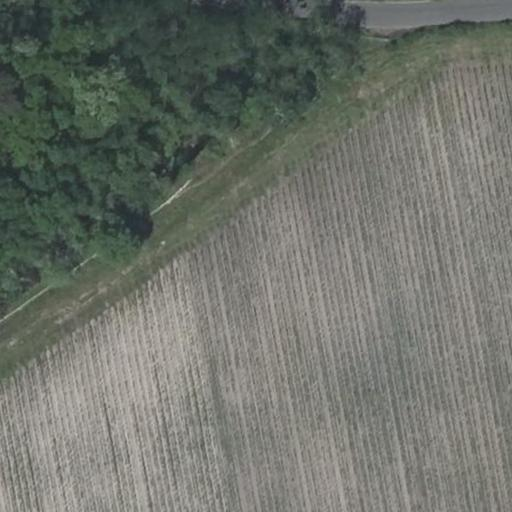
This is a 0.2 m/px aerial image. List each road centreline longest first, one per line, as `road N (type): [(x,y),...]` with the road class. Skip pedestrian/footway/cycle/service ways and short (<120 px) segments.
road 1 (track): [(0,343),(420,41),(511,35)]
road 2 (track): [(511,371),(0,462)]
road 3 (track): [(373,19),(291,97),(0,290)]
road 4 (tertiary): [(266,0),(373,19),(511,16)]
